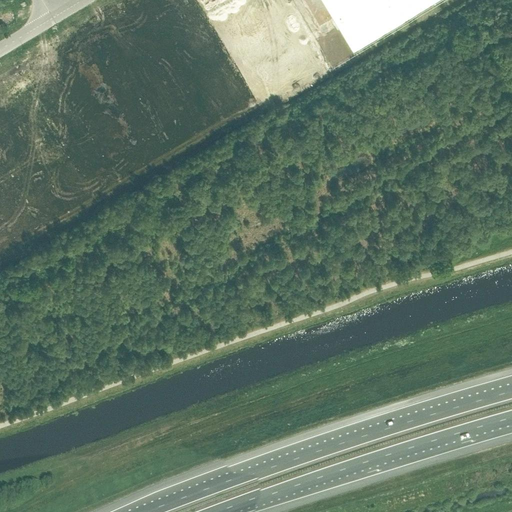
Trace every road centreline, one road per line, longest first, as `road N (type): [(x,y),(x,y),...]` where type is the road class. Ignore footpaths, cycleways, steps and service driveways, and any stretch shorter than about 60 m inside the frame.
road 1 (motorway): [(511,392),(146,511)]
road 2 (motorway): [(221,511),(511,418)]
